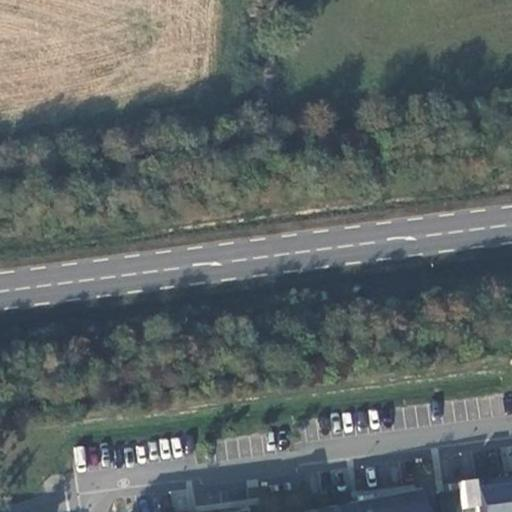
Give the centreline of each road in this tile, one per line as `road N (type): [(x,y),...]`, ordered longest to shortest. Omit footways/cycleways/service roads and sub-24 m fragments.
road 1 (secondary): [(511,224),(0,291)]
road 2 (residential): [(94,511),(102,485),(511,433)]
